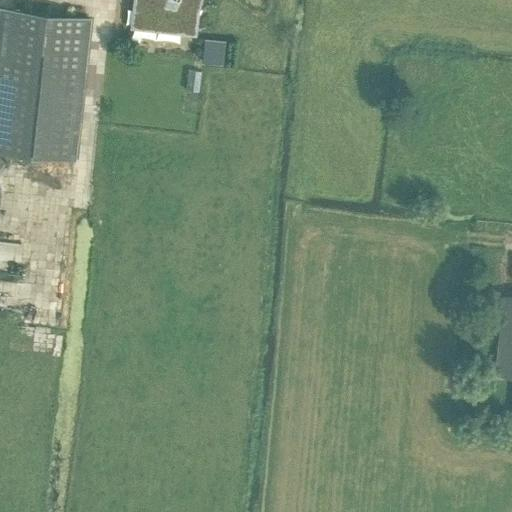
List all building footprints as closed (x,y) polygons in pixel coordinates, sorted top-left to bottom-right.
[(132,26),(180,31),(181,27),(192,28),(195,8),(189,7),(193,0),(141,0),(141,1),(135,1),(132,26)] [(0,152),(73,161),(89,19),(0,9),(0,152)] [(205,39),(202,63),(221,65),(224,41),(205,39)] [(246,84),(256,85),(257,73),(246,72),(246,84)] [(494,373),(511,374),(511,293),(502,293),(494,373)] [(246,333),(256,333),(256,320),(246,320),(246,333)]
